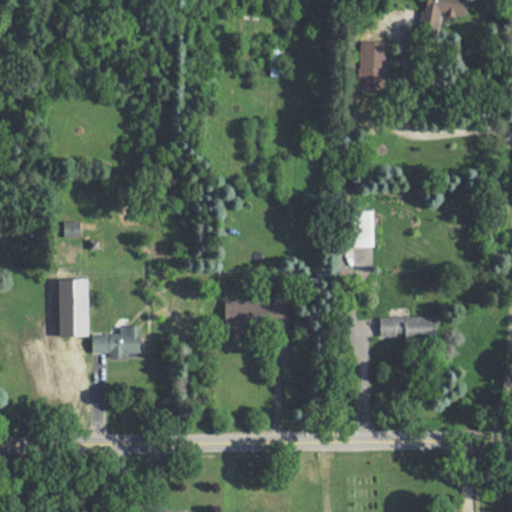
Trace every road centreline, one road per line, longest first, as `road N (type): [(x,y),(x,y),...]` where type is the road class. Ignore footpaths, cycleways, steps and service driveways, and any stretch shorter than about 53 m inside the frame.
road 1 (secondary): [(511,438),(0,442)]
road 2 (residential): [(511,138),(502,389),(492,439)]
